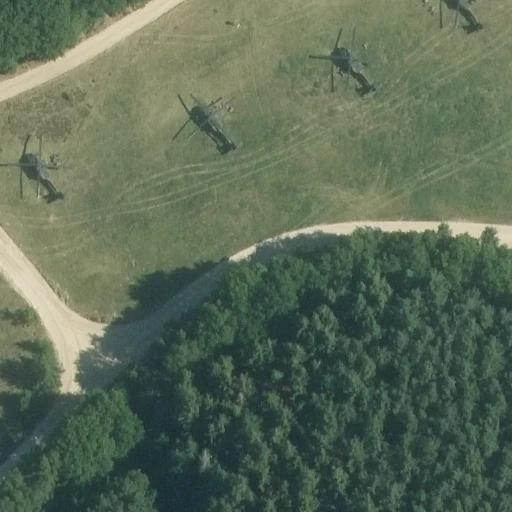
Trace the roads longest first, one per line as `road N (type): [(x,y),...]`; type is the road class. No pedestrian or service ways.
road 1 (track): [(511,240),(365,233),(259,254),(120,347),(0,480)]
road 2 (track): [(0,93),(168,0)]
road 3 (track): [(0,246),(103,363)]
